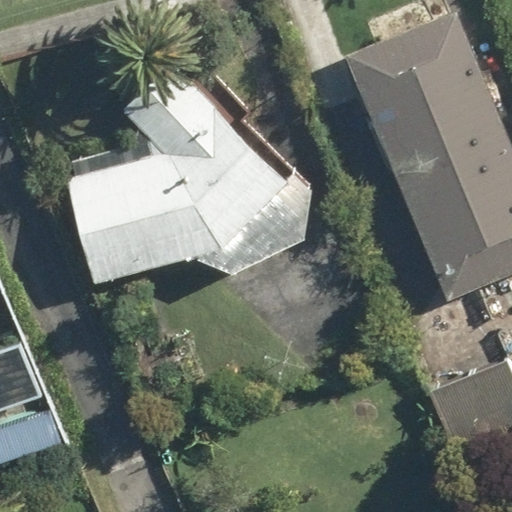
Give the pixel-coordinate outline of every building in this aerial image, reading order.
[(511,128),(456,0),(435,0),(341,41),(449,291),(511,263),(511,128)] [(167,144),(67,169),(96,273),(210,242),(216,264),(303,240),(316,181),(178,58),(127,99),(167,144)] [(511,361),(491,313),(412,347),(462,460),(511,437),(511,361)] [(188,328),(129,346),(155,431),(213,413),(188,328)] [(0,401),(37,389),(20,337),(0,343),(0,401)]
